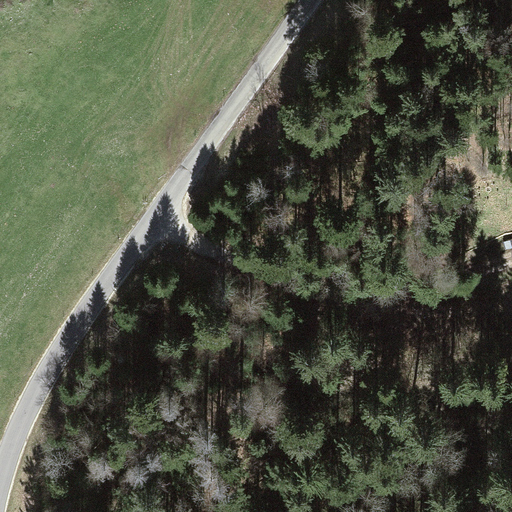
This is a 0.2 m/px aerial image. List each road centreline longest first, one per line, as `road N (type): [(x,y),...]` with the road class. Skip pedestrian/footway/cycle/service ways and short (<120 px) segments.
road 1 (unclassified): [(0,484),(31,398),(94,297),(312,0)]
road 2 (track): [(323,286),(419,286),(511,257)]
road 3 (track): [(156,218),(323,286)]
